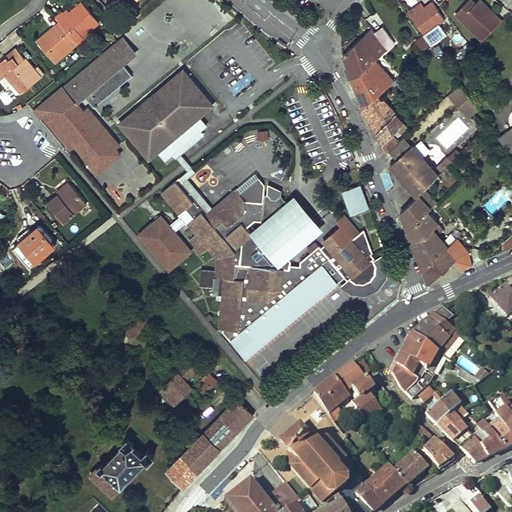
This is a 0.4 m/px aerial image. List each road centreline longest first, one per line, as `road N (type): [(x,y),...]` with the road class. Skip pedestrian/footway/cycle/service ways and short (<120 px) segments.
road 1 (tertiary): [(322,48),(419,305)]
road 2 (residential): [(195,496),(259,423),(376,331)]
road 3 (residential): [(376,331),(390,385),(469,468)]
